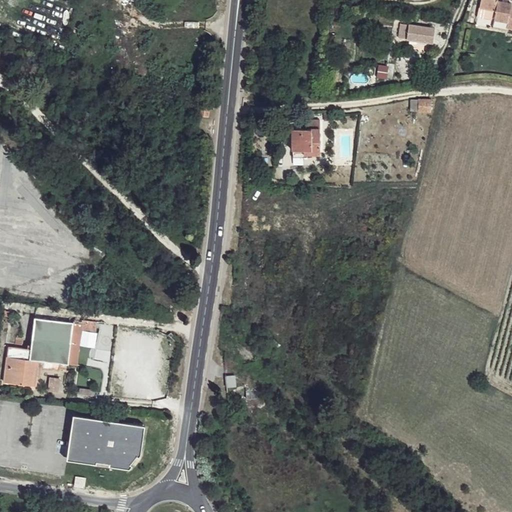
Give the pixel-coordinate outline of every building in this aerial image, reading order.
[(479,0),(478,6),(492,9),(495,9),(494,19),(507,20),(506,25),(511,26),(511,4),(510,4),(510,1),(503,0),(479,0)] [(492,9),(478,6),(477,16),(492,18),(492,9)] [(436,27),(402,22),(400,37),(434,43),(436,27)] [(432,100),(411,100),(411,110),(431,111),(432,100)] [(307,129),(293,129),(293,156),(321,156),(320,120),(307,121),(307,129)] [(207,130),(199,129),(198,138),(206,139),(207,130)] [(178,305),(189,308),(192,296),(181,294),(178,305)] [(82,323),(35,318),(32,349),(30,366),(41,367),(66,370),(67,364),(68,365),(71,342),(80,343),(82,323)] [(80,343),(71,342),(68,365),(77,365),(80,343)] [(30,366),(32,349),(9,346),(4,381),(32,385),(34,374),(37,374),(40,375),(41,367),(30,366)] [(228,380),(238,380),(237,370),(228,371),(228,380)] [(60,378),(50,377),(48,391),(58,392),(60,378)] [(74,420),(68,462),(127,471),(137,458),(141,430),(74,420)] [(75,478),(74,487),(83,488),(84,479),(75,478)]
